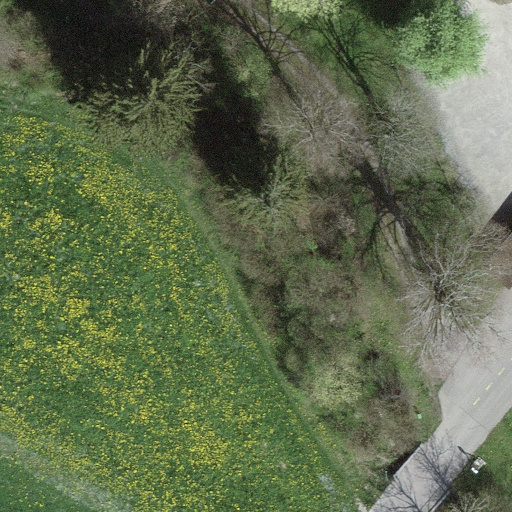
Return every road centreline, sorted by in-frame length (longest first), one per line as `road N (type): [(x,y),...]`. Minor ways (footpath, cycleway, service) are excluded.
road 1 (track): [(153,163),(210,234),(303,423),(365,511)]
road 2 (unclassified): [(511,384),(404,511)]
